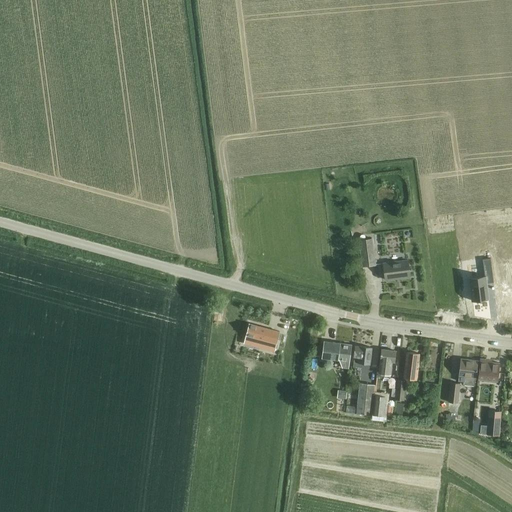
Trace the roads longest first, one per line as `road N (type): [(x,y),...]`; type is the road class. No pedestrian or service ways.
road 1 (unclassified): [(310,307),(0,217)]
road 2 (residential): [(511,342),(310,307)]
